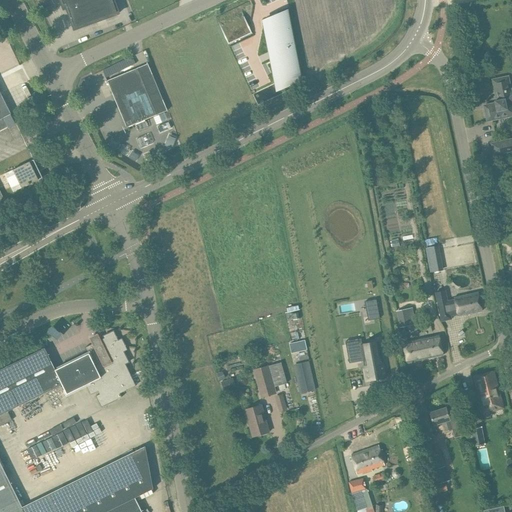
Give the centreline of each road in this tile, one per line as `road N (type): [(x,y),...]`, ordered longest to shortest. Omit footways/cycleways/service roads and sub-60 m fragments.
road 1 (tertiary): [(110,204),(381,70),(416,33)]
road 2 (unclassified): [(503,348),(438,48),(416,33)]
road 3 (unclassified): [(288,457),(503,348)]
road 4 (unclassified): [(189,511),(145,304)]
road 5 (unclassified): [(208,0),(50,74)]
road 6 (unclassified): [(0,338),(55,309),(145,304)]
road 7 (unclassified): [(110,204),(50,74)]
road 8 (tertiary): [(0,264),(110,204)]
